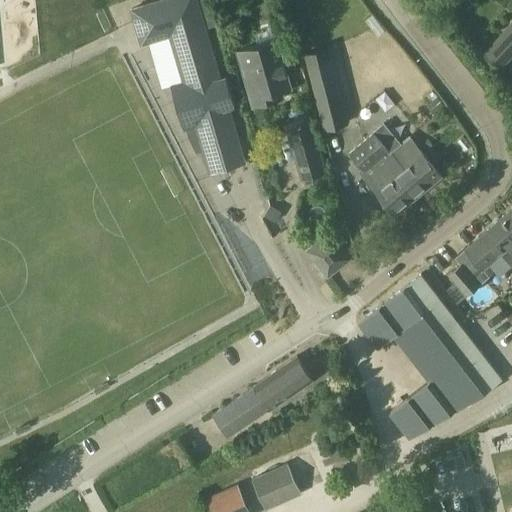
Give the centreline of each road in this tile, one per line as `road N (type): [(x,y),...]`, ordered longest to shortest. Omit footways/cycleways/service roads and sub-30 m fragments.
road 1 (unclassified): [(21,511),(356,304),(489,195),(504,150)]
road 2 (unclassified): [(504,150),(488,116),(399,4)]
